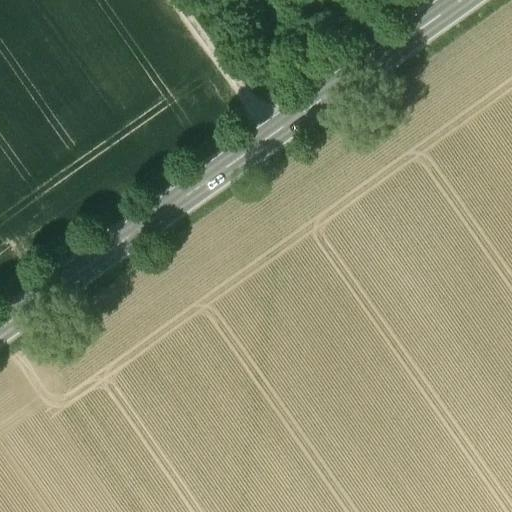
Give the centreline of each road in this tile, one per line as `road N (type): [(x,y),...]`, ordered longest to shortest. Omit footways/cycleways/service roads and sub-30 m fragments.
road 1 (secondary): [(465,0),(0,330)]
road 2 (track): [(274,136),(172,0)]
